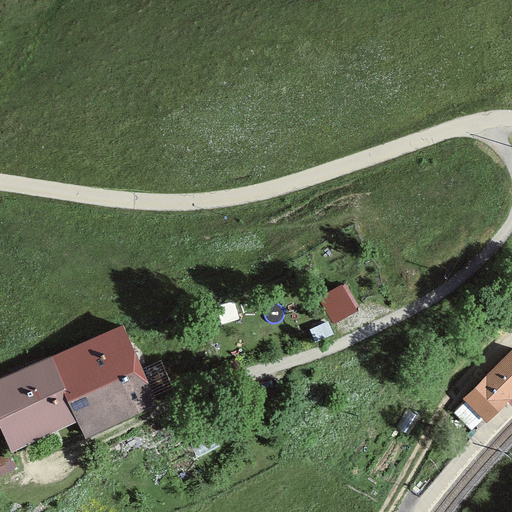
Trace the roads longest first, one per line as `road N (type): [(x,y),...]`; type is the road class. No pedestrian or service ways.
road 1 (unclassified): [(0,182),(113,199),(204,201),(309,178),(478,121),(511,119)]
road 2 (track): [(488,358),(461,383),(385,511)]
